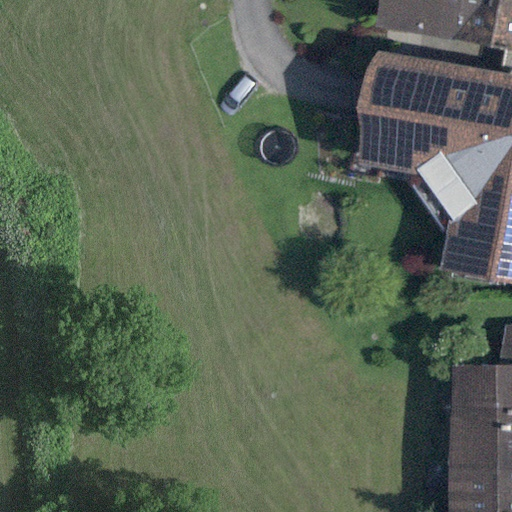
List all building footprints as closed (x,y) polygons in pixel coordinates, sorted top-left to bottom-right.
[(496,0),(417,0),(415,11),(492,25),(496,0)] [(511,0),(496,0),(492,25),(511,28),(511,0)] [(511,66),(406,49),(387,147),(420,158),(474,218),(470,267),(511,272),(511,66)] [(511,354),(476,354),(475,410),(511,411),(511,354)] [(511,411),(475,410),(475,454),(511,453),(511,411)] [(511,453),(475,454),(472,509),(511,511),(511,453)]
